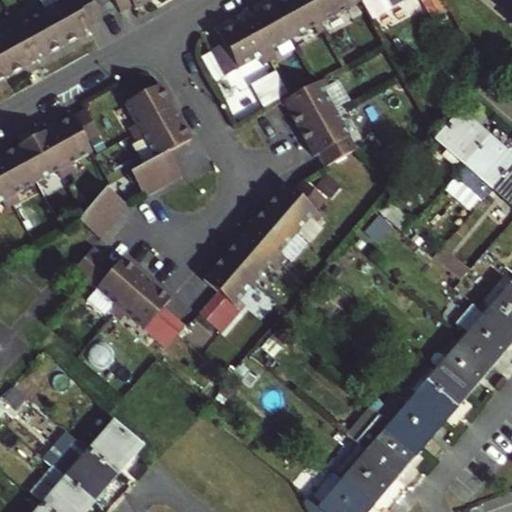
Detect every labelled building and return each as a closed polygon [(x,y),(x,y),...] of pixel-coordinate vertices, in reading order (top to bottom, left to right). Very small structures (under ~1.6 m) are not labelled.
[(65,45),(93,29),(91,24),(102,18),(92,0),(64,0),(45,10),(65,45)] [(136,9),(152,0),(114,0),(121,12),(135,5),(136,9)] [(295,36),(276,0),(248,16),(272,58),(280,54),(276,47),(295,36)] [(323,21),(311,0),(276,0),(295,36),(315,25),(319,32),(327,28),(323,21)] [(359,0),(311,0),(323,21),(359,0)] [(443,0),(415,0),(425,17),(447,6),(443,0)] [(22,14),(14,18),(37,60),(65,45),(45,10),(25,21),(22,14)] [(213,47),(227,74),(261,55),(265,63),(272,58),(248,16),(221,31),(226,40),(213,47)] [(37,60),(14,18),(8,22),(11,29),(0,35),(0,58),(10,75),(37,60)] [(0,80),(10,75),(0,58),(0,80)] [(278,69),(254,83),(267,105),(291,91),(278,69)] [(285,99),(300,127),(337,107),(326,86),(334,81),(330,74),(320,80),(292,95),(285,99)] [(131,127),(135,134),(177,111),(161,83),(126,101),(138,123),(131,127)] [(337,107),(300,127),(316,155),(321,152),(328,165),(358,148),(360,147),(337,107)] [(101,134),(88,109),(47,131),(70,173),(77,169),(73,161),(94,150),(89,140),(101,134)] [(177,111),(135,134),(131,136),(146,163),(153,176),(178,163),(171,150),(192,138),(177,111)] [(468,163),(490,138),(461,113),(440,137),(468,163)] [(47,131),(19,146),(38,182),(59,170),(64,177),(70,173),(47,131)] [(484,176),(495,186),(511,165),(511,158),(490,138),(468,163),(457,177),(472,190),(484,176)] [(19,146),(0,156),(0,176),(15,204),(23,199),(20,192),(38,182),(19,146)] [(160,189),(153,176),(146,163),(132,171),(146,197),(160,189)] [(178,163),(153,176),(160,189),(184,175),(178,163)] [(511,165),(495,186),(511,201),(511,165)] [(15,204),(0,176),(0,202),(4,200),(8,207),(15,204)] [(266,207),(297,233),(312,215),(318,220),(324,213),(318,209),(327,197),(306,179),(296,188),(288,181),(288,182),(266,207)] [(131,205),(109,186),(99,198),(121,217),(131,205)] [(121,217),(99,198),(90,208),(112,228),(121,217)] [(246,231),(283,262),(288,257),(281,251),(297,233),(266,207),(246,231)] [(103,238),(112,228),(90,208),(80,219),(103,238)] [(278,269),(283,262),(246,231),(225,255),(256,281),(271,263),(278,269)] [(88,277),(107,255),(96,246),(76,268),(88,277)] [(148,277),(125,257),(117,264),(107,255),(88,277),(99,287),(89,300),(105,314),(110,308),(116,314),(148,277)] [(218,291),(210,302),(233,320),(247,303),(241,298),(256,281),(225,255),(205,279),(218,291)] [(123,319),(129,313),(156,336),(176,315),(165,306),(171,297),(148,277),(116,314),(123,319)] [(487,312),(511,332),(511,285),(487,312)] [(233,320),(210,302),(200,313),(222,332),(233,320)] [(491,364),(511,338),(511,332),(487,312),(463,340),(491,364)] [(156,336),(169,347),(188,324),(176,315),(156,336)] [(491,364),(463,340),(440,368),(467,391),(491,364)] [(467,391),(440,368),(416,397),(443,420),(467,391)] [(393,424),(420,447),(443,420),(416,397),(393,424)] [(396,475),(420,447),(393,424),(381,413),(357,442),(369,452),(396,475)] [(90,452),(115,473),(140,444),(115,422),(90,452)] [(90,452),(76,440),(53,468),(92,501),(115,473),(90,452)] [(369,452),(357,442),(333,469),(346,480),(369,452)] [(396,475),(369,452),(346,480),(373,503),(396,475)] [(44,505),(51,511),(81,511),(92,501),(53,468),(52,466),(29,492),(44,505)] [(333,469),(310,497),(327,511),(365,511),(373,503),(346,480),(333,469)]
